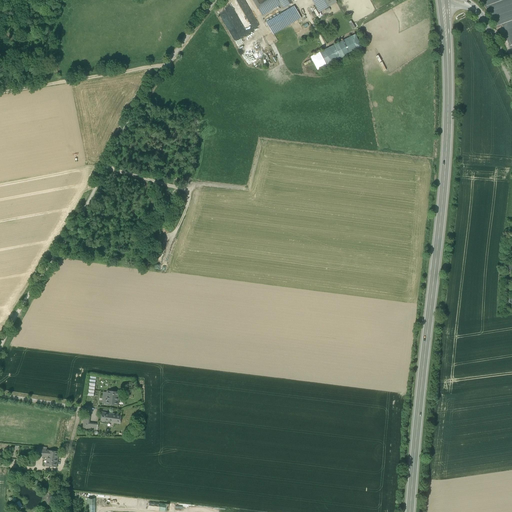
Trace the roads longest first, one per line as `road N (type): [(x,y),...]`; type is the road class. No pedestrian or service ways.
road 1 (secondary): [(409,511),(446,149),(443,0)]
road 2 (unclassified): [(214,0),(136,101),(0,348)]
road 3 (track): [(0,92),(164,64)]
road 4 (track): [(105,168),(187,192),(168,247)]
